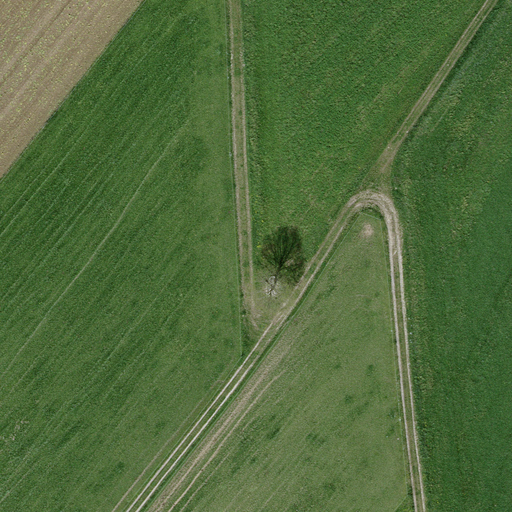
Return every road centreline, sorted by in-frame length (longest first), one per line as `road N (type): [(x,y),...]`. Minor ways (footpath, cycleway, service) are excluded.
road 1 (track): [(127,511),(257,348),(383,166),(416,511)]
road 2 (track): [(257,348),(228,0)]
road 3 (track): [(494,0),(383,166)]
